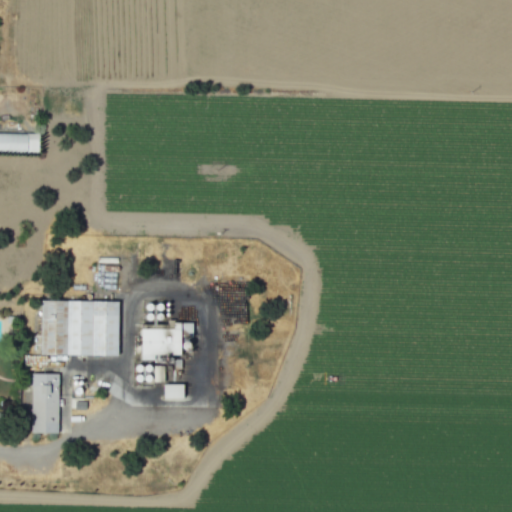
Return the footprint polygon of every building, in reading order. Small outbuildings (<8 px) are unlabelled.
[(0,151),(35,152),(35,139),(26,139),(26,133),(0,132),(0,151)] [(39,355),(116,355),(117,301),(40,300),(39,355)] [(191,323),(170,323),(170,327),(139,327),(139,360),(156,360),(156,355),(179,355),(178,337),(191,336),(191,323)] [(56,433),(57,374),(30,373),(29,433),(56,433)] [(162,398),(181,399),(181,384),(162,384),(162,398)]
